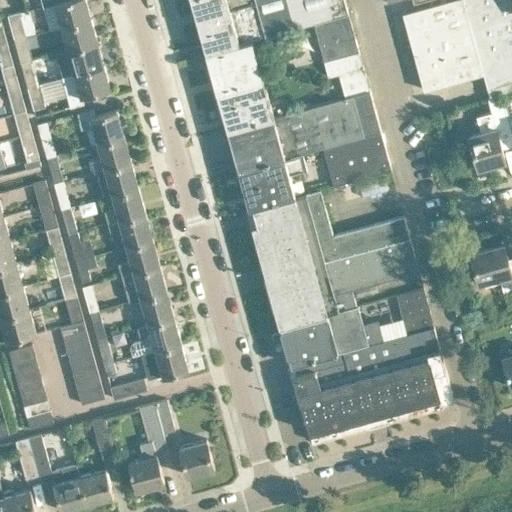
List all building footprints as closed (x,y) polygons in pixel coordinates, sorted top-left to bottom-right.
[(91,18),(86,0),(41,0),(43,5),(55,2),(62,26),(91,18)] [(192,0),(206,51),(252,38),(314,21),(348,11),(345,0),(192,0)] [(511,65),(511,3),(511,0),(446,0),(403,12),(424,90),(484,73),(511,65)] [(22,21),(20,11),(8,14),(15,38),(26,35),(22,21)] [(359,51),(348,11),(314,21),(325,60),(359,51)] [(36,32),(32,18),(22,21),(26,35),(36,32)] [(97,41),(91,18),(62,26),(68,48),(97,41)] [(36,32),(26,35),(15,38),(21,62),(33,59),(29,46),(39,44),(36,32)] [(263,78),(252,38),(206,51),(217,90),(263,78)] [(13,64),(7,41),(0,42),(0,59),(2,67),(13,64)] [(104,64),(97,41),(68,48),(74,72),(104,64)] [(370,89),(359,51),(325,60),(329,75),(340,72),(346,96),(370,89)] [(39,82),(33,59),(21,62),(27,85),(39,82)] [(19,87),(13,64),(2,67),(8,90),(19,87)] [(110,88),(104,64),(74,72),(62,75),(71,106),(84,102),(82,95),(110,88)] [(511,65),(484,73),(491,96),(500,94),(511,90),(511,65)] [(273,116),(263,78),(217,90),(228,129),(273,116)] [(46,105),(39,82),(27,85),(34,108),(46,105)] [(26,111),(19,87),(8,90),(15,114),(26,111)] [(323,146),(381,130),(370,89),(346,96),(273,116),(228,129),(239,169),(285,157),(323,146)] [(481,131),(470,134),(479,166),(505,159),(502,148),(511,144),(511,136),(500,94),(491,96),(488,97),(492,112),(477,116),(481,131)] [(95,115),(93,108),(77,112),(82,129),(94,126),(98,141),(123,135),(116,109),(95,115)] [(32,133),(26,111),(15,114),(21,136),(32,133)] [(57,152),(49,119),(38,123),(47,155),(57,152)] [(391,168),(381,130),(323,146),(334,184),(391,168)] [(39,157),(32,133),(21,136),(28,160),(39,157)] [(130,160),(123,135),(98,141),(102,153),(90,157),(93,170),(97,169),(130,160)] [(64,179),(57,152),(56,153),(47,155),(54,181),(64,179)] [(296,195),(285,157),(239,169),(249,208),(253,207),(296,195)] [(138,186),(130,160),(97,169),(104,195),(113,193),(138,186)] [(51,202),(45,179),(33,181),(40,205),(51,202)] [(64,179),(54,181),(61,207),(71,204),(64,179)] [(144,212),(138,187),(138,186),(113,193),(116,204),(104,208),(108,221),(120,218),(144,212)] [(335,293),(419,270),(404,214),(332,234),(320,188),(296,195),(253,207),(258,223),(253,225),(292,364),(370,343),(359,304),(339,309),(335,293)] [(57,225),(51,202),(40,205),(46,228),(57,225)] [(78,229),(72,205),(71,204),(61,207),(64,218),(68,232),(78,229)] [(152,238),(144,212),(120,218),(108,221),(112,235),(123,232),(127,244),(152,238)] [(0,240),(10,238),(4,215),(0,216),(0,240)] [(64,249),(57,225),(46,228),(53,251),(64,249)] [(68,232),(72,247),(76,259),(86,255),(95,253),(90,236),(81,239),(78,229),(68,232)] [(0,265),(16,261),(10,239),(10,238),(0,240),(0,265)] [(159,263),(152,238),(127,244),(130,256),(118,260),(121,274),(159,263)] [(511,256),(508,258),(504,243),(471,252),(479,281),(499,276),(503,290),(511,287),(511,256)] [(70,271),(64,249),(53,251),(59,274),(70,271)] [(95,253),(86,255),(76,259),(79,270),(83,284),(93,281),(89,267),(98,264),(95,253)] [(0,290),(23,284),(17,261),(16,261),(0,265),(0,290)] [(166,289),(159,263),(121,274),(129,300),(141,297),(141,296),(166,289)] [(44,289),(55,285),(50,269),(39,272),(44,289)] [(77,295),(70,271),(59,274),(66,298),(77,295)] [(83,284),(87,299),(90,310),(100,307),(97,296),(93,281),(83,284)] [(0,315),(29,307),(23,284),(0,290),(0,315)] [(427,299),(424,286),(397,293),(400,306),(427,299)] [(173,315),(166,289),(141,296),(141,297),(148,322),(173,315)] [(83,319),(77,295),(66,298),(72,322),(83,319)] [(431,312),(427,299),(400,306),(404,319),(431,312)] [(36,332),(29,308),(29,307),(0,315),(0,317),(6,340),(36,332)] [(108,333),(100,307),(90,310),(97,336),(108,333)] [(408,332),(434,325),(431,312),(404,319),(408,332)] [(180,341),(173,316),(173,315),(148,322),(137,326),(140,337),(130,340),(134,354),(142,352),(156,348),(180,341)] [(86,330),(83,319),(72,322),(60,325),(63,336),(86,330)] [(434,325),(408,332),(370,343),(292,364),(310,431),(442,395),(441,394),(453,391),(434,325)] [(89,341),(86,330),(63,336),(66,347),(89,341)] [(108,333),(97,336),(104,362),(114,359),(108,333)] [(92,352),(89,341),(66,347),(69,358),(92,352)] [(188,369),(180,342),(180,341),(156,348),(142,352),(148,376),(162,372),(163,376),(188,369)] [(32,343),(10,350),(12,361),(35,354),(32,343)] [(95,363),(92,352),(69,358),(72,369),(95,363)] [(511,352),(503,355),(511,386),(511,352)] [(38,365),(35,354),(12,361),(15,372),(38,365)] [(118,370),(114,359),(104,362),(107,373),(118,370)] [(99,374),(95,363),(72,369),(75,380),(99,374)] [(41,376),(38,365),(15,372),(18,383),(41,376)] [(102,385),(99,374),(75,380),(78,391),(102,385)] [(44,387),(41,376),(18,383),(21,394),(44,387)] [(113,398),(147,389),(143,377),(110,386),(113,398)] [(105,396),(102,385),(78,391),(81,402),(105,396)] [(47,398),(44,387),(21,394),(24,405),(47,398)] [(50,409),(47,398),(24,405),(27,416),(50,409)] [(175,428),(167,398),(155,401),(163,431),(175,428)] [(157,455),(159,455),(169,452),(163,431),(155,401),(140,406),(149,440),(140,443),(144,457),(130,461),(132,469),(130,469),(131,473),(133,472),(137,489),(164,481),(157,455)] [(53,420),(50,409),(27,416),(30,427),(53,420)] [(113,445),(104,415),(91,418),(100,449),(113,445)] [(0,434),(8,432),(5,421),(0,422),(0,434)] [(51,468),(41,432),(28,436),(38,472),(51,468)] [(38,472),(28,436),(15,439),(25,475),(38,472)] [(207,439),(180,446),(188,474),(215,467),(207,439)] [(87,502),(80,474),(76,462),(50,469),(61,509),(87,502)] [(106,467),(80,474),(87,502),(113,495),(106,467)] [(0,511),(8,511),(3,491),(0,480),(0,511)] [(14,488),(3,491),(8,511),(37,511),(30,487),(15,491),(14,488)]
